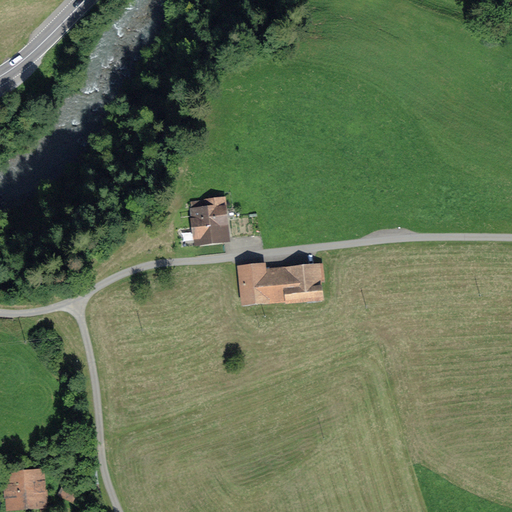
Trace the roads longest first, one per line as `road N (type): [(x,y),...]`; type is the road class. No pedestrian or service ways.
road 1 (residential): [(76,301),(133,266),(511,235)]
road 2 (unclassified): [(119,511),(76,301)]
